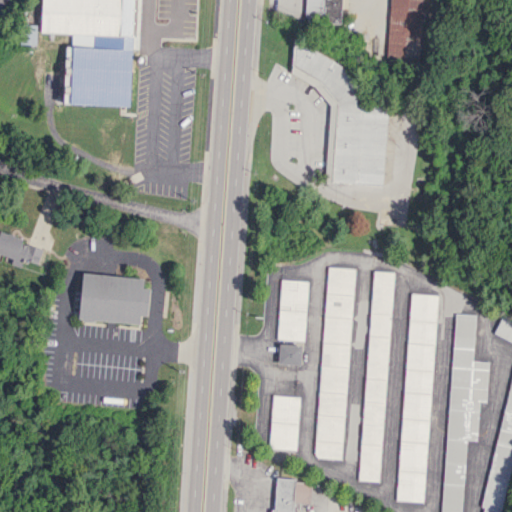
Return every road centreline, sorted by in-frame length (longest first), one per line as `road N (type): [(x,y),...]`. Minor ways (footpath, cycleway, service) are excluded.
road 1 (trunk): [(229,0),(193,511)]
road 2 (trunk): [(211,511),(247,0)]
road 3 (residential): [(213,228),(0,162)]
